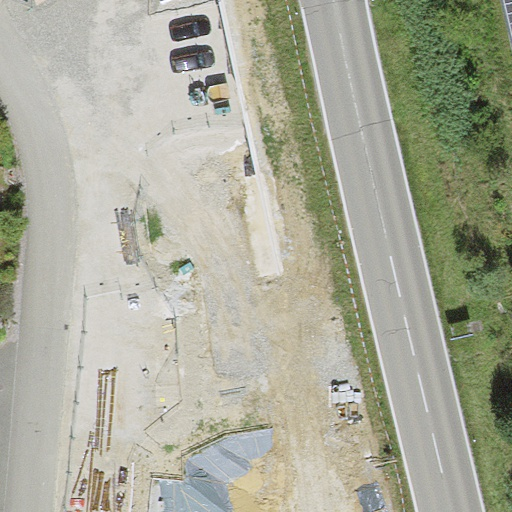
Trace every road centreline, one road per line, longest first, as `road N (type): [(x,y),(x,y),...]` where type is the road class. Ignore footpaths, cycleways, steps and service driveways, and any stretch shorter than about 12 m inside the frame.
road 1 (secondary): [(453,511),(336,0)]
road 2 (residential): [(30,511),(44,217),(35,135),(0,72)]
